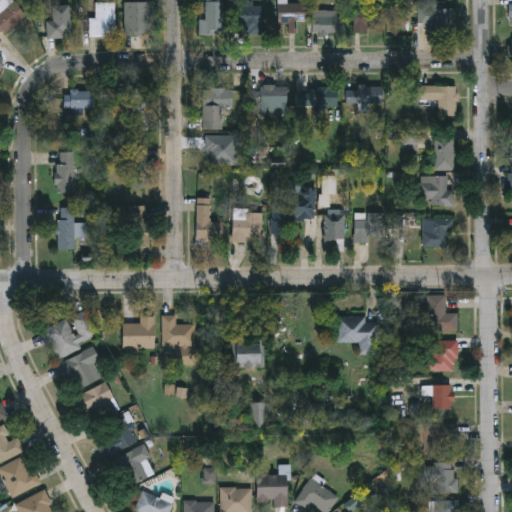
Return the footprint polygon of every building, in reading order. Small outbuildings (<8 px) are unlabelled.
[(12,0),(25,17),(0,35),(0,0),(12,0)] [(205,21),(205,0),(222,0),(222,35),(199,35),(199,21),(205,21)] [(124,35),(124,2),(150,2),(150,35),(124,35)] [(240,2),(260,2),(260,34),(240,34),(240,2)] [(367,33),(352,33),(352,9),(364,9),(364,2),(381,2),(381,25),(367,25),(367,33)] [(89,19),(95,19),(95,3),(115,3),(115,36),(89,36),(89,19)] [(304,21),(295,21),(295,33),(287,33),(287,23),(276,23),(276,4),(304,4),(304,21)] [(46,21),(51,21),(51,6),(71,6),(71,38),(46,38),(46,21)] [(434,33),(434,24),(418,24),(418,8),(452,8),(452,33),(434,33)] [(311,11),(339,11),(339,34),(311,34),(311,11)] [(286,85),(286,105),(276,105),(276,114),(252,114),(252,85),(286,85)] [(382,86),(382,103),(346,103),(346,86),(382,86)] [(437,100),(416,100),(416,86),(455,86),(455,118),(437,118),(437,100)] [(232,88),(232,108),(221,108),(221,129),(202,129),(202,88),(232,88)] [(336,88),(336,106),(325,106),(325,111),(312,111),(312,107),(295,107),(295,88),(336,88)] [(130,132),(130,89),(147,89),(147,132),(130,132)] [(94,91),(94,108),(64,108),(64,91),(94,91)] [(454,170),(433,170),(433,137),(454,137),(454,170)] [(147,147),(147,187),(130,187),(130,147),(147,147)] [(73,153),(73,193),(55,193),(55,153),(73,153)] [(453,190),(453,205),(429,205),(429,202),(420,202),(420,176),(447,176),(447,190),(453,190)] [(314,187),(313,221),(283,220),(282,234),(270,233),(271,196),(300,196),(300,187),(314,187)] [(222,222),(222,241),(195,240),(195,198),(210,198),(209,222),(222,222)] [(146,248),(131,248),(131,206),(146,206),(146,248)] [(86,238),(75,238),(75,250),(57,250),(57,208),(74,208),(74,224),(86,224),(86,238)] [(230,241),(230,209),(259,209),(259,241),(230,241)] [(344,239),(323,239),(323,210),(344,210),(344,239)] [(353,242),(354,218),(363,218),(363,214),(383,215),(382,243),(353,242)] [(423,218),(452,218),(452,247),(423,247),(423,218)] [(443,296),(443,329),(426,329),(426,296),(443,296)] [(67,317),(86,309),(100,339),(54,359),(42,330),(68,318),(67,317)] [(174,325),(194,325),(194,346),(160,346),(160,316),(174,316),(174,325)] [(153,349),(120,349),(120,325),(139,325),(139,317),(153,317),(153,349)] [(335,343),(335,317),(376,317),(376,355),(357,355),(357,343),(335,343)] [(429,340),(455,340),(455,371),(429,371),(429,340)] [(261,368),(229,368),(229,342),(261,342),(261,368)] [(99,361),(93,364),(100,380),(79,389),(74,376),(64,381),(57,365),(93,349),(99,361)] [(82,414),(74,396),(106,384),(117,409),(100,416),(97,408),(82,414)] [(430,385),(450,385),(450,410),(430,410),(430,385)] [(0,423),(8,420),(2,404),(0,404),(0,423)] [(248,427),(248,404),(262,404),(262,427),(248,427)] [(105,424),(125,414),(139,441),(105,458),(97,441),(110,435),(105,424)] [(0,426),(2,425),(10,441),(17,437),(24,452),(0,463),(0,426)] [(457,425),(457,442),(442,442),(442,451),(422,451),(422,425),(457,425)] [(114,459),(145,445),(150,457),(148,458),(155,475),(127,487),(114,459)] [(39,485),(10,498),(0,475),(0,467),(25,456),(39,485)] [(454,493),(426,493),(426,463),(454,463),(454,493)] [(257,475),(288,475),(288,506),(273,507),(273,502),(257,502),(257,475)] [(295,501),(311,478),(340,497),(330,511),(323,511),(314,505),(310,511),(295,501)] [(221,511),(221,488),(252,488),(252,511),(221,511)] [(13,511),(11,506),(44,490),(53,509),(50,510),(51,511),(13,511)] [(136,511),(134,511),(142,491),(173,503),(169,511),(136,511)] [(184,511),(184,501),(214,501),(214,511),(184,511)] [(432,511),(432,501),(454,501),(454,511),(432,511)]
